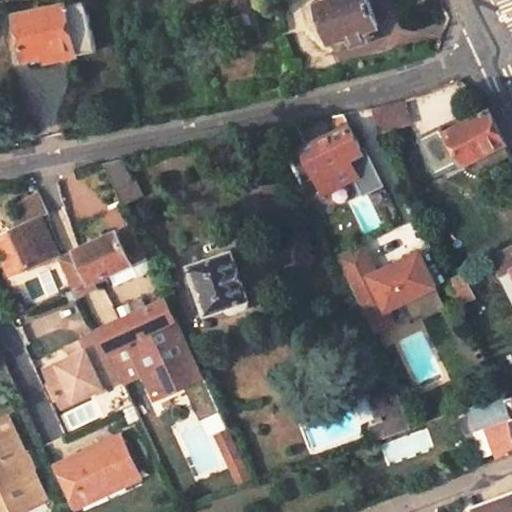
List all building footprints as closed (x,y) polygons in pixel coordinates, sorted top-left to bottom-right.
[(321,0),(317,2),(331,40),(350,33),(363,28),(378,23),(369,0),(321,0)] [(45,56),(46,64),(95,52),(83,2),(14,17),(23,61),(45,56)] [(363,28),(350,33),(353,43),(367,38),(363,28)] [(379,128),(409,121),(403,98),(373,105),(379,128)] [(488,109),(447,130),(463,162),(484,151),(490,162),(509,151),(488,109)] [(337,132),(314,143),(302,121),(301,120),(274,126),(300,180),(300,179),(302,179),(302,180),(304,184),(309,193),(326,184),(327,186),(359,170),(365,167),(357,151),(364,147),(347,111),(347,110),(334,113),(337,132)] [(364,147),(357,151),(365,167),(359,170),(365,184),(370,193),(386,183),(368,144),(364,147)] [(115,187),(123,204),(142,195),(135,178),(131,179),(120,158),(103,162),(115,187)] [(48,183),(37,189),(42,198),(45,205),(56,200),(48,183)] [(45,205),(42,198),(38,200),(45,214),(49,213),(45,205)] [(5,261),(11,274),(57,251),(41,217),(46,215),(45,214),(38,200),(19,211),(25,223),(0,235),(0,248),(2,252),(0,252),(0,263),(0,264),(5,261)] [(96,288),(92,279),(147,254),(132,223),(65,256),(82,294),(96,288)] [(363,240),(337,253),(368,317),(389,306),(438,282),(421,248),(378,269),(363,240)] [(511,241),(492,250),(511,292),(511,241)] [(233,251),(192,265),(209,311),(227,304),(229,311),(232,312),(246,307),(248,303),(246,298),(249,298),(233,251)] [(450,285),(461,308),(476,301),(465,278),(450,284),(450,285)] [(167,298),(119,319),(155,397),(203,374),(167,298)] [(389,306),(368,317),(374,330),(396,319),(389,306)] [(155,397),(119,319),(99,329),(122,378),(135,406),(155,397)] [(71,357),(56,363),(62,375),(48,380),(60,406),(122,378),(99,329),(79,338),(84,351),(71,357)] [(84,351),(79,338),(66,344),(71,357),(84,351)] [(44,369),(48,380),(62,375),(56,363),(44,369)] [(511,394),(505,397),(502,391),(480,400),(499,456),(511,451),(511,394)] [(405,395),(397,398),(410,425),(418,422),(405,395)] [(375,419),(367,422),(373,439),(410,425),(397,398),(370,406),(375,419)] [(49,497),(20,434),(11,415),(0,420),(0,503),(6,500),(19,494),(26,508),(49,497)] [(140,471),(122,435),(54,467),(75,510),(108,495),(104,486),(140,471)] [(143,479),(140,471),(104,486),(108,495),(143,479)] [(474,511),(511,511),(511,492),(473,507),(474,511)] [(0,511),(17,511),(26,508),(19,494),(6,500),(0,503),(0,511)]
